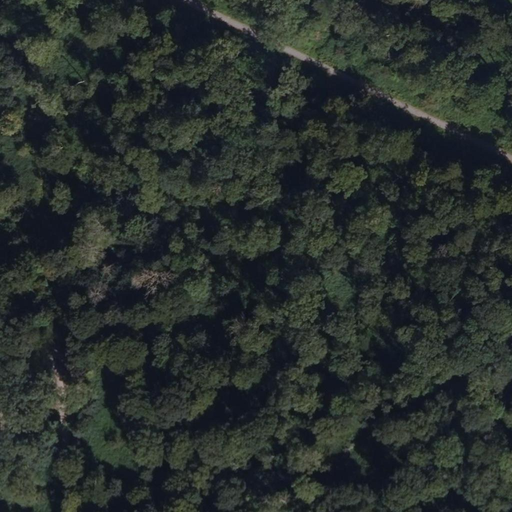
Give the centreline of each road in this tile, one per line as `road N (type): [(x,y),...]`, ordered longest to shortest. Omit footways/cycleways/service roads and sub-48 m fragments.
road 1 (track): [(179,0),(511,169)]
road 2 (unknown): [(29,0),(48,349)]
road 3 (unknown): [(49,353),(72,511)]
